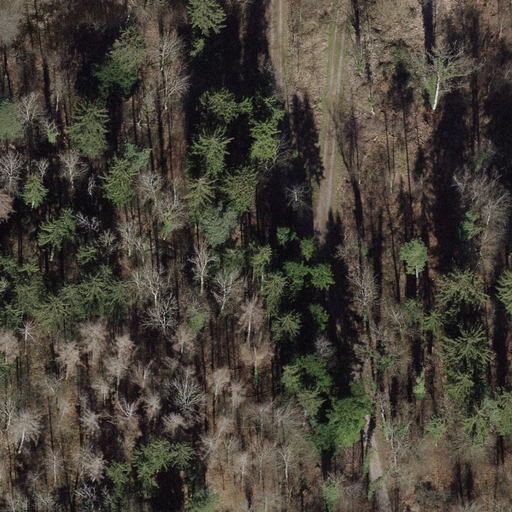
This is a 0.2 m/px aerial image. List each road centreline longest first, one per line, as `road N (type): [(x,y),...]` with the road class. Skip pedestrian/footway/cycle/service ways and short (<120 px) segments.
road 1 (track): [(320,244),(387,511)]
road 2 (track): [(278,0),(284,147),(320,244)]
road 3 (track): [(347,0),(320,244)]
